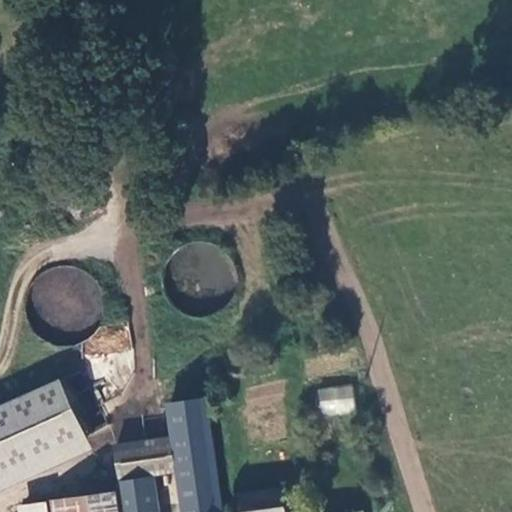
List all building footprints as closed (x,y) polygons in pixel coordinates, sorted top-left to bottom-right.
[(0,479),(98,438),(73,380),(0,411),(0,479)] [(352,385),(317,389),(320,417),(355,413),(352,385)] [(210,406),(176,409),(178,441),(183,479),(188,511),(223,511),(214,441),(210,406)] [(183,479),(178,441),(123,448),(131,511),(161,511),(157,482),(183,479)] [(125,511),(123,494),(28,506),(28,511),(125,511)] [(290,511),(289,494),(247,499),(247,511),(290,511)]
